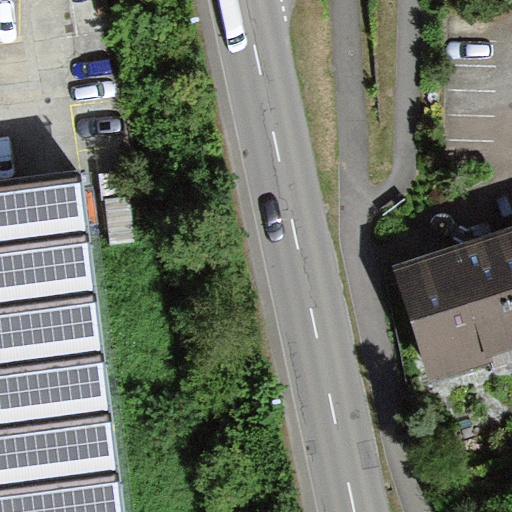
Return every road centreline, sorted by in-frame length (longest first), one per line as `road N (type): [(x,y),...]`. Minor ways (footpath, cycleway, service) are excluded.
road 1 (secondary): [(355,511),(245,0)]
road 2 (residential): [(427,511),(367,302),(352,184),(345,0)]
